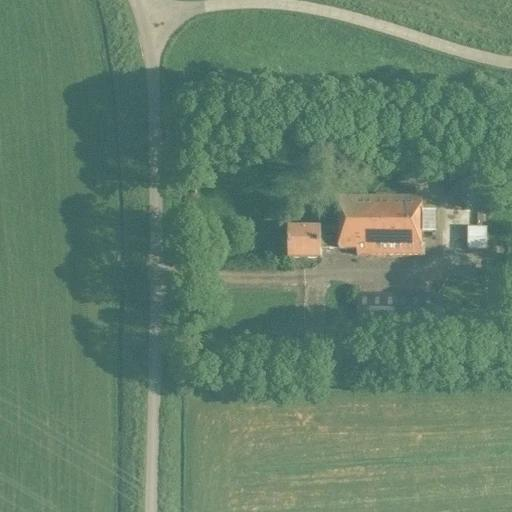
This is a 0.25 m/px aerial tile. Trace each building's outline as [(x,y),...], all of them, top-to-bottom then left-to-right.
[(449,169),(449,189),(468,190),(469,170),(449,169)] [(354,213),(354,193),(337,192),(337,224),(319,224),(319,223),(285,223),(285,253),(319,253),(319,244),(337,244),(337,245),(354,245),(354,233),(356,233),(356,214),(354,213)] [(354,245),(354,250),(418,250),(418,193),(354,193),(354,213),(356,214),(356,233),(354,233),(354,245)] [(381,316),(380,322),(431,322),(431,290),(419,290),(354,290),(354,316),(381,316)] [(511,355),(511,340),(493,339),(493,355),(511,355)]
